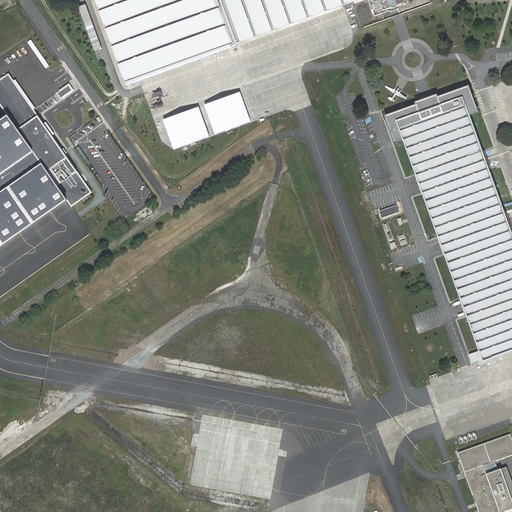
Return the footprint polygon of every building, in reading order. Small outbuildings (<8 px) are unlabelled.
[(96,0),(127,84),(237,44),(221,0),(96,0)] [(221,0),(237,44),(355,2),(363,26),(397,14),(430,2),(429,0),(221,0)] [(0,82),(0,102),(12,120),(35,153),(44,166),(70,203),(73,209),(94,194),(12,75),(0,82)] [(403,138),(483,360),(511,350),(511,231),(470,114),(478,111),(469,86),(427,101),(385,116),(394,141),(403,138)] [(12,120),(0,127),(0,176),(35,153),(12,120)] [(44,166),(0,195),(0,250),(64,207),(70,203),(44,166)] [(511,441),(509,435),(458,453),(479,511),(502,511),(511,508),(511,480),(507,467),(486,474),(483,466),(511,455),(511,441)]
